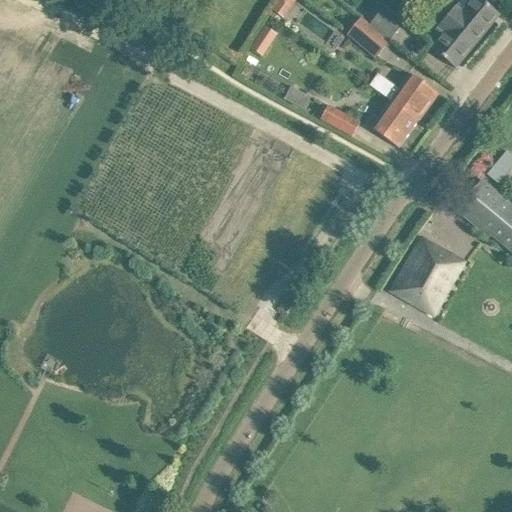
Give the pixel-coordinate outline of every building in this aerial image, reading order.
[(499,16),(484,3),(480,0),(469,0),(462,9),(456,5),(432,33),(439,38),(430,49),(455,69),(499,16)] [(361,19),(359,21),(388,46),(406,24),(385,6),(369,25),(361,19)] [(376,60),(388,46),(359,21),(347,35),(376,60)] [(438,95),(421,83),(410,75),(399,90),(378,75),(370,87),(390,102),(419,121),(438,95)] [(399,148),(419,121),(390,102),(371,128),(399,148)] [(360,123),(328,106),(320,120),(353,137),(360,123)] [(511,154),(507,150),(488,173),(499,182),(511,166),(511,154)] [(511,204),(482,179),(458,209),(489,235),(490,233),(511,251),(511,204)] [(433,317),(461,267),(450,260),(421,243),(392,293),(433,317)]
